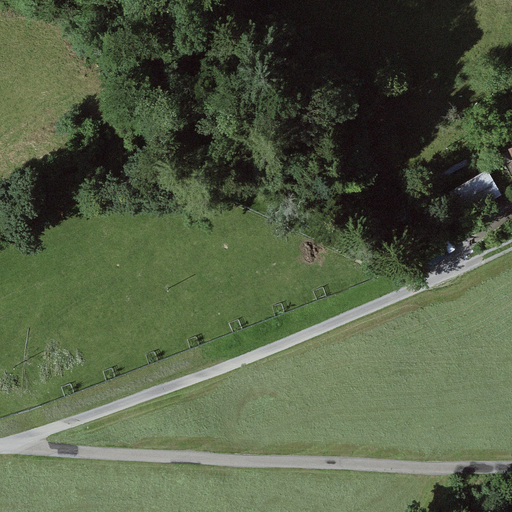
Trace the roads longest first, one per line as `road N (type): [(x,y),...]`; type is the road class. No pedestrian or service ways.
road 1 (track): [(8,443),(319,333),(511,236)]
road 2 (track): [(511,470),(8,443)]
